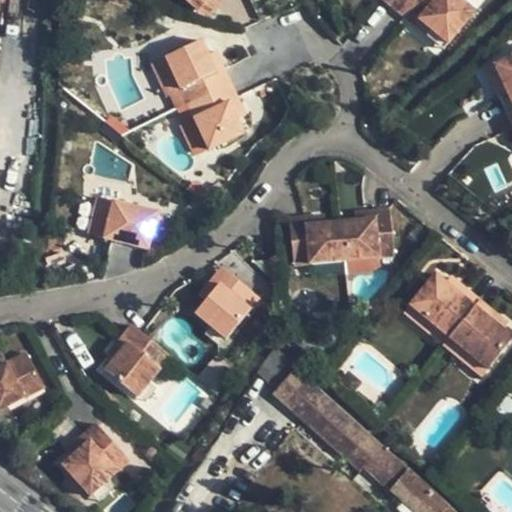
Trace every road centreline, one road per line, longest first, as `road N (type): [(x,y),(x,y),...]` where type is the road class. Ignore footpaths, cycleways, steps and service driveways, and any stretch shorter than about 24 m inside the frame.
road 1 (residential): [(0,311),(93,296),(178,269),(234,233),(297,156),(344,141)]
road 2 (residential): [(344,141),(511,269)]
road 3 (residential): [(344,141),(349,106),(341,63),(325,44),(285,48)]
